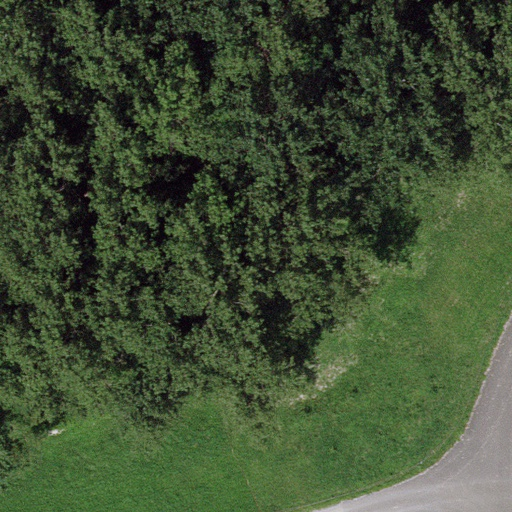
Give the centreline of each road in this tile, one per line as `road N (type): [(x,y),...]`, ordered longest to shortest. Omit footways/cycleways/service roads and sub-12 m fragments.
road 1 (track): [(508,511),(511,372)]
road 2 (track): [(390,511),(511,489)]
